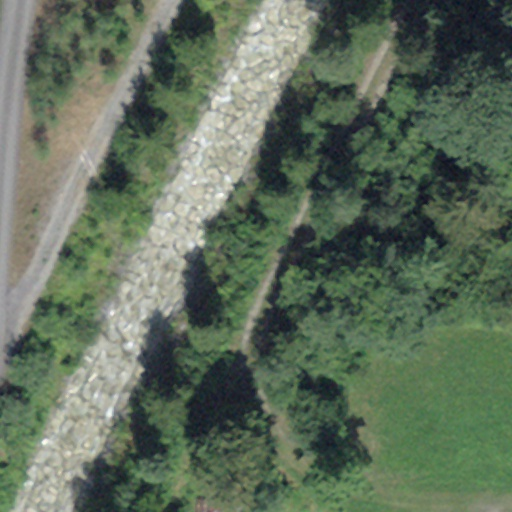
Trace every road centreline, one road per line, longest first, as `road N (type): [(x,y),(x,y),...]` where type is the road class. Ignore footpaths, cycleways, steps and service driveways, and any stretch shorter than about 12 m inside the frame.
road 1 (track): [(0,342),(170,0)]
road 2 (unclassified): [(0,220),(23,0)]
